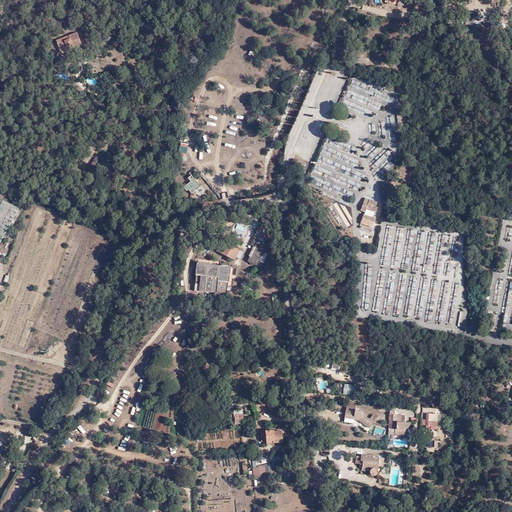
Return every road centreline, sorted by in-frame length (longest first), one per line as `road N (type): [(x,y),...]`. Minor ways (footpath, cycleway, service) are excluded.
road 1 (unclassified): [(7,511),(30,465),(165,295),(188,224),(203,213),(282,196)]
road 2 (unclassified): [(282,196),(292,139),(351,0)]
road 3 (residential): [(299,393),(282,196)]
road 4 (residential): [(334,511),(299,393)]
